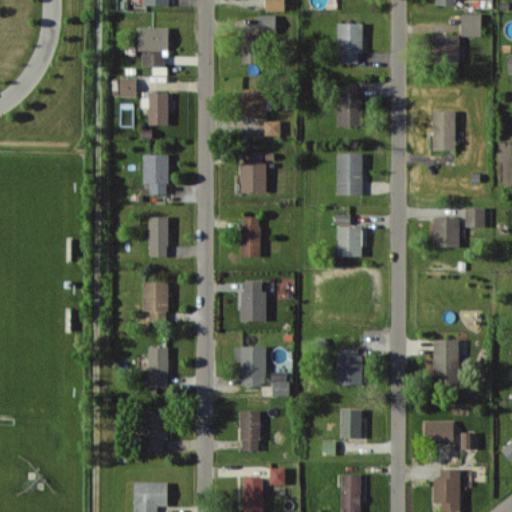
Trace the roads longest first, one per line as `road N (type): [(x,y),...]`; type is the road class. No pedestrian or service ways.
road 1 (residential): [(401,0),(397,511)]
road 2 (residential): [(206,0),(206,511)]
